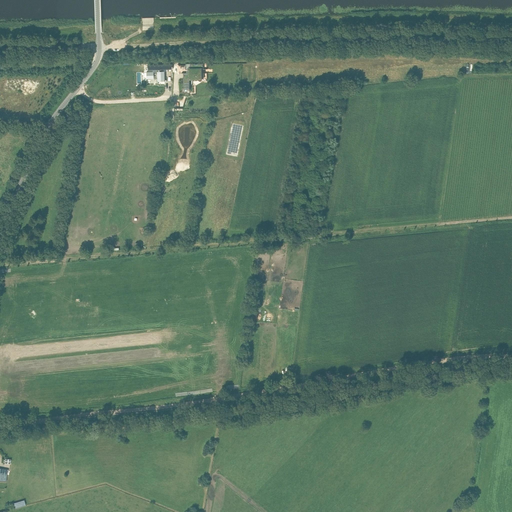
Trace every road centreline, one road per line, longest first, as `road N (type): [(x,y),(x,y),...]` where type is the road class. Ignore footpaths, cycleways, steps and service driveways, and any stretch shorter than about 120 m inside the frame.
road 1 (track): [(511,357),(451,359),(0,426)]
road 2 (track): [(511,219),(0,263)]
road 3 (tertiary): [(0,239),(46,127),(96,62),(97,0)]
